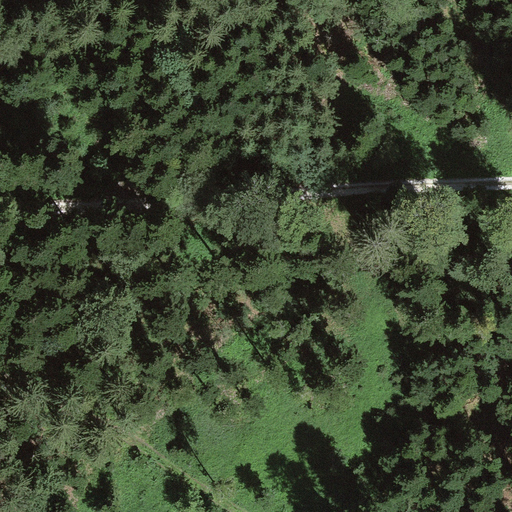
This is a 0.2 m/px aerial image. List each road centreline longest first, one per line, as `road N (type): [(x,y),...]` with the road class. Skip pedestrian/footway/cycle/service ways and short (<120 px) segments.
road 1 (track): [(0,207),(511,184)]
road 2 (track): [(117,203),(137,142),(155,0)]
